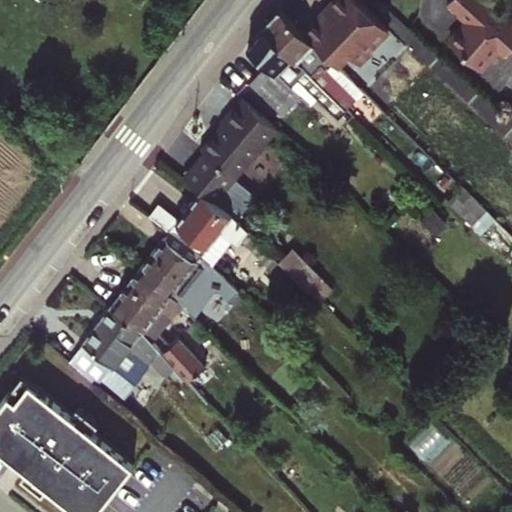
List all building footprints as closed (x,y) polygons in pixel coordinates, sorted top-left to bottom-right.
[(315,19),(304,30),(335,61),(338,64),(349,53),(360,63),(372,50),(372,45),(388,29),(358,0),(331,0),(327,4),(330,7),(322,15),(320,14),(315,19)] [(511,16),(493,0),(449,0),(450,0),(465,14),(468,14),(468,24),(453,38),(483,65),(500,47),(506,40),(511,44),(511,16)] [(327,4),(313,18),(315,19),(320,14),(322,15),(330,7),(327,4)] [(279,7),(263,27),(331,92),(348,109),(357,98),(332,75),(327,69),(335,61),(304,30),(279,7)] [(331,92),(263,27),(248,45),(271,66),(291,85),(302,95),(315,108),(331,92)] [(511,44),(506,40),(500,47),(507,52),(511,46),(511,44)] [(327,69),(332,75),(340,67),(338,64),(335,61),(327,69)] [(291,85),(271,66),(253,85),(284,114),(302,95),(291,85)] [(215,199),(277,126),(240,95),(219,119),(221,120),(227,125),(221,132),(213,134),(201,148),(203,149),(181,174),(199,188),(215,199)] [(199,147),(201,148),(213,134),(221,132),(227,125),(221,120),(199,147)] [(221,227),(235,237),(239,241),(242,238),(272,269),(280,261),(238,216),(215,199),(199,188),(179,216),(159,200),(149,212),(170,229),(200,254),(221,227)] [(504,254),(511,246),(511,233),(472,194),(457,209),(504,254)] [(433,206),(424,215),(439,229),(447,219),(433,206)] [(214,265),(235,237),(221,227),(200,254),(214,265)] [(170,229),(140,269),(180,300),(203,273),(231,299),(240,290),(214,265),(200,254),(170,229)] [(280,261),(309,291),(323,278),(294,248),(280,261)] [(173,317),(183,303),(180,300),(140,269),(111,307),(142,331),(161,307),(173,317)] [(142,331),(111,307),(71,360),(97,382),(103,376),(127,396),(153,361),(165,372),(174,364),(162,352),(142,331)] [(181,334),(162,352),(174,364),(189,380),(208,362),(181,334)] [(180,388),(189,380),(174,364),(165,372),(180,388)] [(94,511),(134,462),(22,377),(0,402),(0,445),(83,511),(94,511)]
